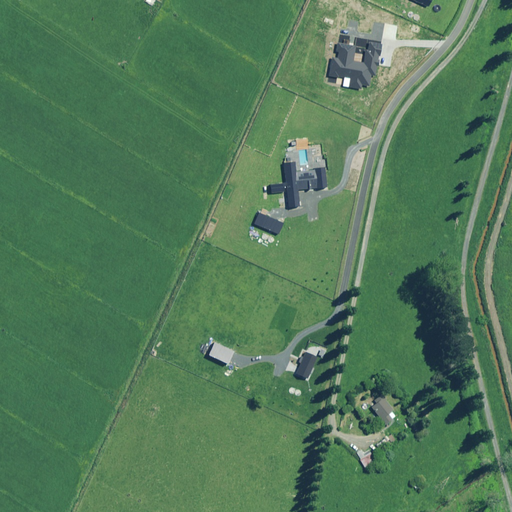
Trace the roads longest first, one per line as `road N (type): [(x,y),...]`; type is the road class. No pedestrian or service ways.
road 1 (unknown): [(472,0),(399,117),(380,164),(330,428),(339,443),(353,446)]
road 2 (unknown): [(511,79),(463,266),(464,302),(511,505)]
